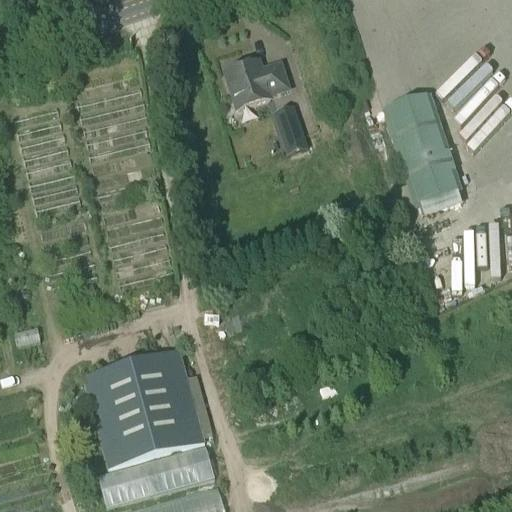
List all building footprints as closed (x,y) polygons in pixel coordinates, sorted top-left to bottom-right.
[(344,0),(359,46),(372,42),(359,0),(344,0)] [(255,66),(225,76),(237,114),(270,103),(269,100),(287,95),(279,69),(258,76),(255,66)] [(429,101),(383,117),(414,213),(461,197),(429,101)] [(296,127),(291,112),(276,117),(281,132),(296,127)] [(90,288),(71,293),(75,310),(95,304),(90,288)] [(179,358),(82,384),(108,477),(204,451),(179,358)] [(220,511),(214,484),(152,499),(154,506),(128,511),(220,511)]
